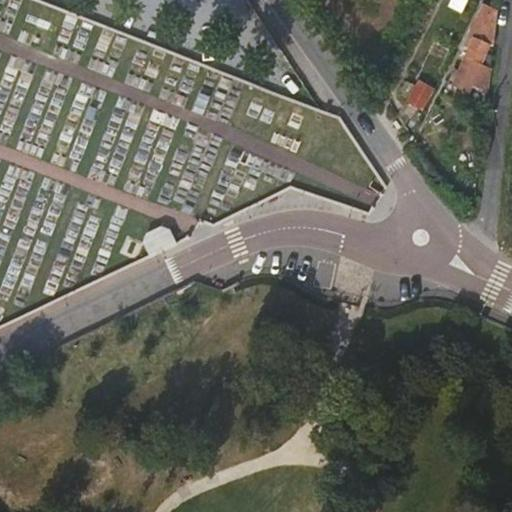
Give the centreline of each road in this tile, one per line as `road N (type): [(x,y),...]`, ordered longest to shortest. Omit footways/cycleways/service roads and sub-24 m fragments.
road 1 (unclassified): [(282,0),(397,165),(421,237),(511,290)]
road 2 (track): [(510,0),(497,153),(483,235),(467,269)]
